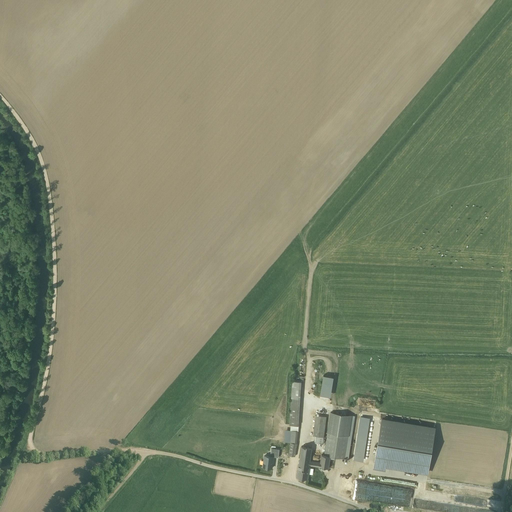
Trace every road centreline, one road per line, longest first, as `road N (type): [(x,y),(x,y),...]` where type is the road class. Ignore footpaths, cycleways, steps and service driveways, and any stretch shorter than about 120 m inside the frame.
road 1 (track): [(0,97),(38,152),(49,191),(53,312),(32,451),(141,452)]
road 2 (track): [(141,452),(287,481),(371,511)]
